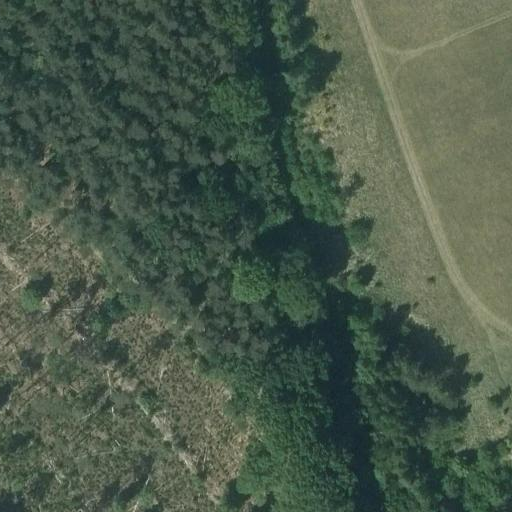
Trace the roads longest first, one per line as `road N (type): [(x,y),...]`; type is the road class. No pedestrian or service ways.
road 1 (unknown): [(357,511),(313,443),(321,330),(276,167),(257,0)]
road 2 (track): [(351,0),(453,285),(511,358)]
